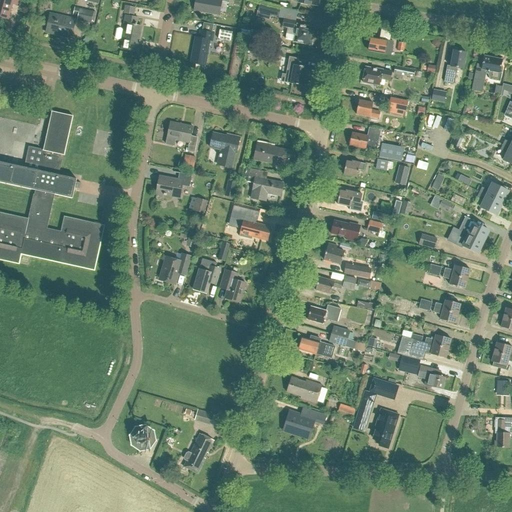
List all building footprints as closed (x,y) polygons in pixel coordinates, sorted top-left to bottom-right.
[(19,5),(20,0),(0,0),(0,17),(8,20),(13,4),(19,5)] [(229,3),(229,0),(196,0),(194,11),(219,16),(222,2),(229,3)] [(259,5),(258,12),(270,15),(278,17),(280,10),(259,5)] [(134,15),(135,8),(125,6),(124,13),(134,15)] [(73,15),(78,16),(77,21),(91,23),(93,12),(75,8),(73,15)] [(257,12),(256,17),(269,20),(270,15),(258,12),(257,12)] [(46,33),(71,38),(75,20),(50,15),(46,33)] [(122,50),(137,53),(142,27),(137,26),(138,19),(125,16),(124,24),(126,25),(122,50)] [(294,42),(311,46),(315,28),(295,24),(296,21),(284,19),(283,27),(296,30),(294,42)] [(232,32),(220,30),(218,39),(231,41),(232,32)] [(212,42),(214,34),(200,31),(199,39),(195,38),(190,63),(205,66),(210,41),(212,42)] [(369,51),(385,54),(391,55),(392,50),(393,42),(371,38),(369,51)] [(251,41),(248,51),(270,56),(272,46),(251,41)] [(404,52),(405,44),(398,43),(397,51),(404,52)] [(463,69),(466,53),(453,50),(450,67),(447,66),(444,82),(454,84),(457,68),(463,69)] [(484,56),(482,66),(477,65),(474,79),(482,81),(484,74),(488,75),(490,80),(500,82),(502,73),(500,72),(503,59),(496,57),(496,59),(484,56)] [(282,74),(280,82),(304,87),(308,67),(304,67),(305,60),(289,57),(286,75),(282,74)] [(434,74),(436,67),(428,65),(427,72),(434,74)] [(394,74),(406,76),(405,81),(411,82),(411,77),(413,78),(415,70),(395,67),(394,74)] [(363,82),(372,84),(373,86),(377,87),(379,86),(380,86),(381,79),(390,81),(392,72),(383,71),(383,70),(377,69),(376,70),(365,68),(363,82)] [(511,86),(503,84),(500,96),(502,97),(504,91),(511,94),(511,86)] [(434,90),(432,101),(444,103),(446,93),(434,90)] [(391,98),(388,108),(390,108),(404,111),(405,112),(405,111),(407,101),(391,98)] [(370,117),(379,119),(380,112),(372,110),(373,103),(359,100),(356,115),(370,118),(370,117)] [(425,117),(426,109),(419,107),(417,116),(425,117)] [(0,182),(35,191),(34,195),(28,220),(0,213),(0,260),(19,264),(21,254),(94,271),(100,246),(104,226),(100,225),(64,217),(61,232),(47,229),(55,195),(73,199),(74,191),(77,179),(71,178),(65,177),(59,176),(60,171),(63,156),(65,156),(73,117),(52,112),(51,114),(50,120),(43,150),(30,147),(25,168),(8,164),(0,162),(0,182)] [(13,122),(11,135),(23,137),(25,124),(13,122)] [(187,152),(195,153),(198,138),(191,136),(193,128),(180,126),(180,125),(171,123),(167,138),(189,143),(187,152)] [(352,133),(350,146),(365,149),(365,148),(376,151),(379,136),(368,134),(367,136),(352,133)] [(213,134),(210,148),(222,150),(218,166),(231,169),(235,153),(236,154),(239,137),(233,136),(232,138),(213,134)] [(453,139),(451,145),(456,147),(458,148),(458,147),(460,142),(453,139)] [(502,145),(511,150),(511,142),(511,144),(505,140),(502,145)] [(254,160),(287,167),(290,153),(273,150),(274,145),(258,142),(254,160)] [(386,159),(389,147),(381,145),(379,157),(386,159)] [(511,150),(502,145),(500,150),(507,154),(503,161),(511,164),(511,150)] [(396,148),(394,160),(401,161),(403,149),(396,148)] [(407,155),(405,162),(413,164),(415,157),(407,155)] [(376,169),(387,171),(389,162),(378,160),(376,169)] [(365,165),(352,162),(351,163),(346,162),(343,175),(357,178),(359,170),(364,171),(365,165)] [(428,174),(438,172),(437,165),(427,167),(428,174)] [(399,166),(395,184),(405,186),(410,168),(399,166)] [(280,197),(283,184),(261,179),(262,172),(250,169),(247,182),(253,183),(252,191),(251,199),(265,202),(267,194),(280,197)] [(190,187),(192,175),(179,173),(178,180),(159,177),(157,194),(180,198),(182,186),(190,187)] [(438,174),(435,181),(442,184),(445,177),(438,174)] [(342,185),(343,179),(330,176),(328,183),(336,185),(337,184),(342,185)] [(225,196),(233,198),(237,182),(229,180),(225,196)] [(479,192),(502,204),(508,192),(492,184),(488,191),(482,187),(479,192)] [(352,200),(357,201),(360,202),(362,195),(345,191),(345,193),(340,191),(337,204),(351,207),(352,200)] [(496,216),(502,204),(479,192),(477,197),(484,201),(480,208),(496,216)] [(184,210),(187,204),(180,200),(177,206),(184,210)] [(439,206),(449,211),(452,205),(442,200),(439,206)] [(402,203),(396,201),(391,219),(397,220),(402,203)] [(195,205),(194,211),(204,214),(205,208),(195,205)] [(407,216),(409,209),(402,208),(400,214),(406,215),(407,216)] [(371,218),(372,211),(363,209),(361,215),(371,218)] [(269,240),(270,236),(269,235),(271,228),(256,224),(243,221),(239,237),(252,240),(253,237),(267,241),(268,240),(269,240)] [(345,239),(356,242),(360,228),(349,225),(334,221),(331,234),(346,238),(345,239)] [(369,221),(367,231),(379,234),(380,229),(382,224),(369,221)] [(460,231),(483,242),(489,230),(473,222),(470,229),(463,226),(460,231)] [(460,231),(458,236),(465,239),(461,246),(478,254),(483,242),(460,231)] [(437,239),(422,234),(419,245),(434,249),(437,239)] [(193,248),(195,239),(188,237),(186,246),(193,248)] [(359,241),(358,246),(364,247),(367,242),(368,240),(361,239),(359,241)] [(223,243),(220,253),(227,255),(230,245),(223,243)] [(340,265),(343,255),(335,253),(336,250),(337,246),(328,244),(327,247),(323,260),(340,265)] [(166,258),(160,280),(175,284),(178,274),(185,276),(186,270),(190,256),(183,254),(181,254),(179,262),(166,258)] [(207,293),(210,283),(216,285),(217,281),(220,270),(215,268),(216,263),(202,259),(199,270),(193,289),(207,293)] [(307,269),(342,278),(343,274),(327,270),(328,266),(309,261),(307,269)] [(345,265),(343,273),(358,277),(366,279),(368,272),(360,270),(345,265)] [(445,268),(444,273),(467,280),(470,270),(454,266),(453,271),(445,268)] [(439,277),(440,271),(430,269),(428,274),(439,277)] [(236,281),(238,274),(233,273),(225,271),(221,283),(229,285),(227,291),(225,299),(240,303),(245,284),(236,281)] [(467,280),(444,273),(443,278),(450,280),(449,285),(465,289),(467,280)] [(344,276),(342,287),(354,290),(356,279),(344,276)] [(319,278),(315,291),(330,295),(332,288),(340,290),(342,282),(335,280),(334,282),(319,278)] [(369,289),(370,282),(358,279),(357,286),(369,289)] [(403,304),(384,299),(382,308),(401,313),(403,304)] [(436,304),(434,308),(458,314),(460,305),(445,301),(444,306),(436,304)] [(337,323),(341,310),(327,306),(326,311),(311,307),(307,320),(323,325),(324,319),(337,323)] [(458,314),(434,308),(433,313),(441,315),(440,320),(455,324),(458,314)] [(511,309),(506,308),(503,318),(511,320),(511,309)] [(308,328),(310,321),(295,318),(294,325),(308,328)] [(511,320),(503,318),(501,328),(511,330),(511,320)] [(334,326),(331,334),(347,339),(350,331),(334,326)] [(331,334),(329,342),(345,347),(347,339),(331,334)] [(426,338),(425,343),(448,349),(451,340),(435,335),(434,340),(426,338)] [(319,342),(320,339),(311,337),(310,340),(302,338),(299,350),(332,359),(335,347),(319,342)] [(411,349),(419,352),(430,355),(444,359),(446,359),(448,349),(425,343),(414,340),(411,349)] [(355,342),(353,349),(364,352),(366,345),(355,342)] [(497,343),(494,353),(511,357),(511,352),(510,352),(511,347),(497,343)] [(399,345),(397,354),(416,359),(419,352),(411,349),(403,346),(399,345)] [(491,362),(493,363),(492,367),(506,370),(507,366),(511,367),(511,357),(494,353),(491,362)] [(402,356),(398,371),(417,375),(420,360),(402,356)] [(439,372),(421,367),(419,376),(426,378),(424,386),(442,390),(445,377),(439,376),(439,372)] [(291,378),(286,393),(301,397),(300,399),(316,404),(322,386),(306,381),(306,383),(291,378)] [(399,386),(374,378),(369,392),(394,401),(399,386)] [(497,381),(496,392),(509,393),(509,382),(497,381)] [(340,405),(338,411),(354,415),(355,409),(340,405)] [(331,427),(334,418),(303,408),(301,413),(289,410),(282,432),(309,440),(314,422),(323,425),(323,424),(331,427)] [(195,421),(210,425),(214,414),(198,410),(195,421)] [(377,426),(378,426),(373,439),(381,441),(379,445),(387,448),(398,415),(381,410),(377,426)] [(509,449),(509,434),(511,434),(511,418),(495,418),(495,434),(496,434),(496,441),(495,441),(494,448),(509,449)] [(137,443),(141,446),(147,445),(150,441),(148,435),(145,432),(138,433),(135,438),(137,443)] [(208,453),(214,441),(200,434),(184,467),(197,474),(205,459),(204,458),(207,453),(208,453)] [(183,446),(178,443),(166,468),(178,474),(192,446),(186,442),(183,446)] [(334,450),(334,463),(348,464),(348,451),(334,450)]
